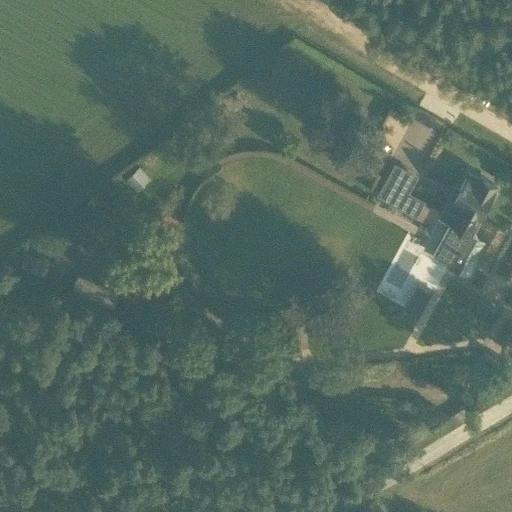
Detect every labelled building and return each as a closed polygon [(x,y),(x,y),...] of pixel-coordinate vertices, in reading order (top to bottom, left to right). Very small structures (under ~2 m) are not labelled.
[(411,145),(428,154),(446,120),(399,97),(373,148),(403,163),(411,145)] [(417,173),(395,161),(382,185),(405,196),(417,173)] [(449,222),(430,255),(459,271),(478,237),(471,233),(495,190),(469,176),(463,188),(454,183),(436,215),(449,222)] [(48,262),(19,256),(16,268),(46,274),(48,262)] [(121,293),(79,277),(73,293),(115,309),(121,293)]
